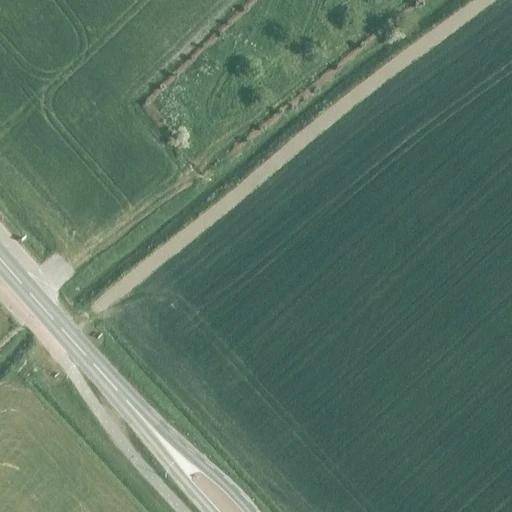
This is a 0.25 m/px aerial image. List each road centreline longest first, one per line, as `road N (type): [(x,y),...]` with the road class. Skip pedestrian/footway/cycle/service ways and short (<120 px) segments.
road 1 (secondary): [(137,412),(0,260)]
road 2 (secondary): [(249,511),(137,412)]
road 3 (secondary): [(137,412),(207,511)]
